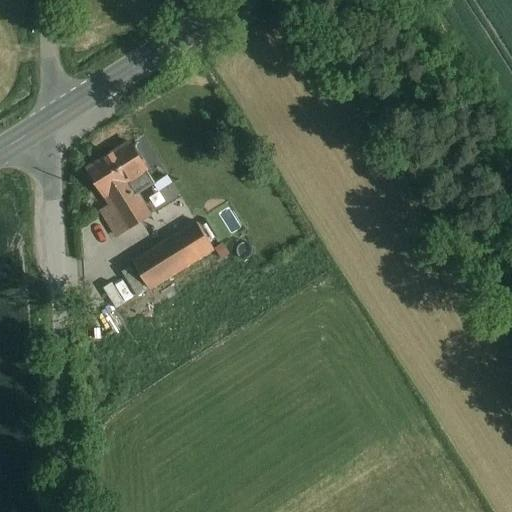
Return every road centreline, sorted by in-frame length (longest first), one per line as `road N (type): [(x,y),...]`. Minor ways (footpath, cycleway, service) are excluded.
road 1 (unclassified): [(52,124),(68,511)]
road 2 (primary): [(246,0),(52,124)]
road 3 (unclassified): [(52,124),(49,0)]
